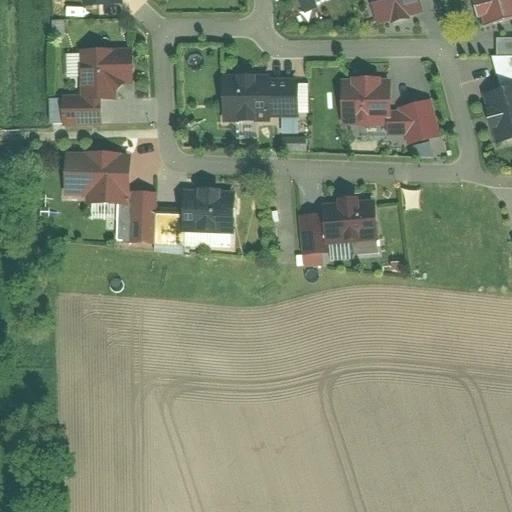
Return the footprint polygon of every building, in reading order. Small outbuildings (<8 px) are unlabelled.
[(302,0),(308,11),(332,0),(302,0)] [(422,0),(373,0),(381,26),(426,14),(422,0)] [(511,0),(482,0),(488,26),(511,19),(511,0)] [(511,37),(501,38),(501,55),(511,54),(511,37)] [(121,50),(85,50),(85,96),(103,96),(121,96),(121,82),(121,50)] [(138,50),(121,50),(121,82),(138,82),(138,50)] [(301,77),(227,77),(227,119),(301,119),(301,77)] [(394,78),(344,79),(345,125),(395,124),(394,78)] [(511,90),(486,96),(497,144),(511,140),(511,90)] [(103,96),(67,97),(68,126),(104,125),(103,96)] [(435,101),(402,110),(412,147),(445,137),(435,101)] [(136,150),(69,152),(70,199),(137,197),(136,150)] [(236,191),(185,190),(183,226),(235,228),(236,191)] [(160,198),(137,197),(135,238),(158,239),(160,198)] [(378,199),(328,204),(332,246),(382,241),(378,199)] [(89,220),(114,221),(114,209),(89,209),(89,220)]
